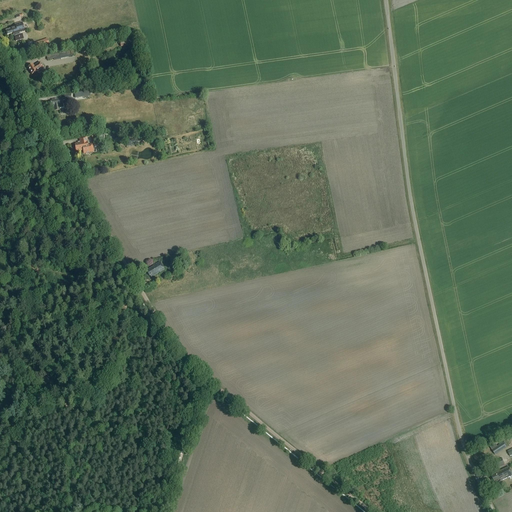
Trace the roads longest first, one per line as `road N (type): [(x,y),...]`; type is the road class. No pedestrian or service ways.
road 1 (track): [(371,511),(179,353),(0,53)]
road 2 (unclassified): [(494,511),(460,433),(416,228),(385,0)]
road 3 (track): [(207,380),(164,511)]
